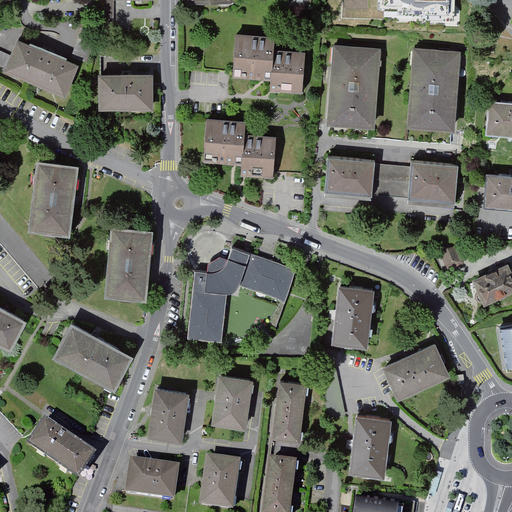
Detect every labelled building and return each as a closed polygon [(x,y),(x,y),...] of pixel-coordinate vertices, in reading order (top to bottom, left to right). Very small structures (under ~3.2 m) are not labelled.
[(234,0),(190,0),(191,12),(235,12),(234,0)] [(384,0),(384,4),(404,4),(404,9),(421,10),(421,15),(449,16),(449,0),(384,0)] [(95,21),(79,21),(78,27),(78,34),(77,41),(72,56),(88,61),(93,46),(94,36),(96,28),(95,21)] [(274,30),(237,28),(234,74),(266,76),(271,76),(270,89),(275,90),(300,91),(302,49),(273,47),(274,30)] [(80,63),(17,38),(10,55),(0,50),(0,66),(0,67),(4,69),(3,71),(28,81),(52,91),(66,96),(80,63)] [(384,51),(334,48),(328,124),(378,128),(384,51)] [(462,54),(415,51),(409,128),(457,132),(462,54)] [(152,76),(100,77),(100,109),(152,109),(152,76)] [(511,102),(489,102),(488,132),(511,132),(511,102)] [(247,121),(207,119),(206,161),(244,163),(243,174),(263,175),(275,176),(275,172),(277,136),(246,135),(247,121)] [(376,158),(328,154),(325,190),(348,193),(371,195),(372,191),(409,194),(409,201),(432,203),(454,205),(458,165),(411,161),(410,167),(376,164),(376,158)] [(77,168),(38,163),(29,230),(69,235),(77,168)] [(511,175),(487,174),(484,208),(511,210),(511,175)] [(153,234),(114,230),(107,295),(147,299),(153,234)] [(236,288),(239,285),(282,298),(285,299),(296,267),(256,253),(233,245),(230,256),(221,254),(215,258),(209,262),(207,270),(196,269),(189,336),(222,339),(228,291),(232,290),(236,288)] [(438,249),(448,270),(464,263),(457,247),(438,249)] [(472,276),(482,301),(511,288),(511,270),(508,262),(472,276)] [(375,286),(341,282),(335,337),(369,341),(375,286)] [(25,319),(0,305),(0,340),(11,346),(25,319)] [(132,356),(71,325),(54,360),(114,390),(132,356)] [(511,327),(499,330),(507,371),(511,369),(511,327)] [(435,343),(383,367),(398,400),(450,376),(435,343)] [(251,380),(222,376),(214,424),(244,429),(251,380)] [(305,386),(281,383),(274,436),(299,439),(305,386)] [(187,392),(158,388),(151,435),(180,440),(187,392)] [(395,419),(358,415),(352,473),(389,476),(395,419)] [(95,449),(47,419),(31,445),(78,475),(95,449)] [(238,459),(207,455),(200,504),(231,508),(238,459)] [(292,511),(298,461),(270,458),(263,511),(292,511)] [(177,466),(130,460),(126,492),(173,499),(177,466)] [(434,497),(442,472),(437,471),(429,495),(434,497)] [(398,511),(400,505),(357,498),(355,511),(398,511)] [(450,511),(454,503),(448,502),(445,511),(450,511)]
